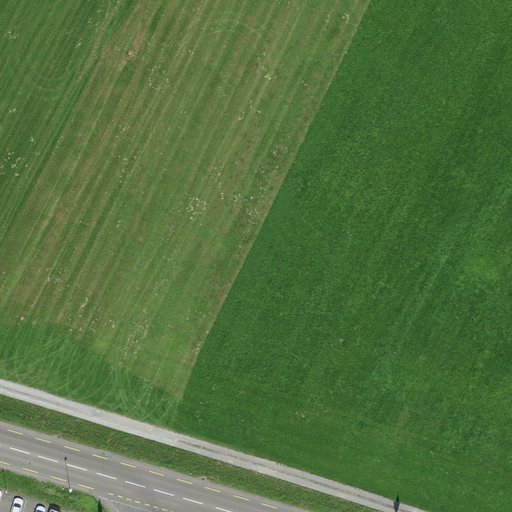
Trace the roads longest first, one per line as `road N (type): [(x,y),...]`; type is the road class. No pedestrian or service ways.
road 1 (track): [(403,511),(0,388)]
road 2 (secondary): [(0,444),(157,490)]
